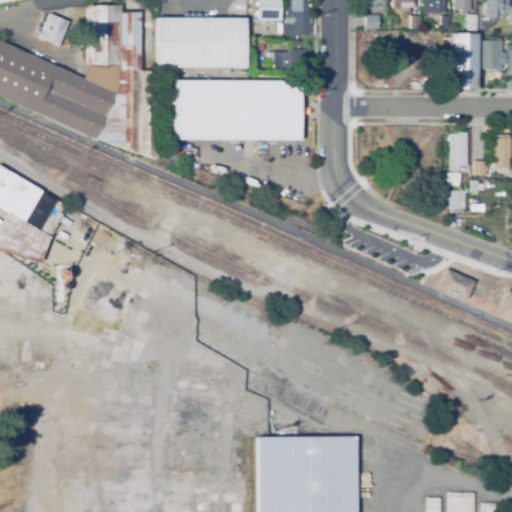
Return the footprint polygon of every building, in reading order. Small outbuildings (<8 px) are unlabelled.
[(253,0),(276,0),(276,21),(253,21),(253,0)] [(284,17),(283,0),(308,0),(308,2),(306,2),(306,17),(309,17),(309,34),(295,34),(295,36),(280,36),(279,23),(282,23),(282,17),(284,17)] [(383,0),(383,7),(372,7),(372,9),(361,9),(361,0),(383,0)] [(442,0),(442,13),(420,13),(420,9),(419,9),(419,0),(442,0)] [(451,10),(451,0),(468,0),(468,11),(458,11),(458,10),(451,10)] [(483,18),(483,0),(507,0),(507,6),(511,6),(511,25),(506,25),(506,13),(501,18),(483,18)] [(37,39),(48,14),(66,22),(56,46),(37,39)] [(363,15),(377,15),(376,31),(363,30),(363,15)] [(408,29),(408,15),(417,16),(416,29),(408,29)] [(475,15),(475,31),(466,31),(466,15),(475,15)] [(438,30),(438,16),(447,16),(447,30),(438,30)] [(155,21),(243,20),(244,68),(155,69),(155,21)] [(473,41),(472,55),(472,90),(445,89),(446,33),(473,33),(473,41)] [(498,39),(498,52),(502,52),(502,64),(498,64),(498,67),(475,67),(475,40),(498,39)] [(249,41),(262,41),(262,50),(249,50),(249,41)] [(0,100),(0,44),(112,95),(92,141),(0,100)] [(511,44),(511,63),(503,64),(503,49),(504,49),(504,44),(511,44)] [(286,50),(304,49),(304,56),(307,56),(307,64),(304,64),(304,70),(285,70),(285,69),(271,69),(271,64),(268,64),(268,59),(271,59),(271,52),(286,52),(286,50)] [(299,141),(162,142),(162,82),(298,82),(299,141)] [(465,132),(465,166),(457,166),(457,170),(446,170),(447,134),(454,134),(454,132),(465,132)] [(492,157),(492,138),(492,135),(507,135),(507,138),(508,139),(508,158),(506,158),(506,172),(498,172),(498,168),(491,168),(491,157),(492,157)] [(485,162),(484,176),(471,176),(472,161),(485,162)] [(39,305),(0,305),(0,167),(61,205),(62,202),(98,224),(85,246),(70,237),(77,226),(60,215),(48,236),(45,244),(46,297),(38,297),(39,305)] [(445,173),(458,173),(458,182),(457,182),(457,186),(447,186),(447,182),(445,182),(445,173)] [(464,191),(463,209),(445,208),(446,190),(464,191)] [(103,233),(96,230),(99,224),(106,227),(103,233)] [(473,281),(466,299),(438,288),(445,270),(473,281)] [(70,324),(91,272),(136,291),(129,307),(126,315),(124,321),(121,327),(119,331),(116,339),(115,343),(70,324)] [(511,292),(506,290),(495,314),(511,321),(511,292)] [(0,336),(18,336),(18,362),(0,362),(0,336)] [(170,433),(175,371),(221,375),(216,437),(170,433)] [(332,405),(321,426),(262,395),(275,371),(333,403),(332,405)] [(166,469),(166,436),(214,437),(213,470),(166,469)] [(254,439),(254,511),(354,511),(354,438),(254,439)] [(473,493),(473,511),(447,511),(447,493),(473,493)] [(243,511),(165,511),(165,504),(194,504),(194,494),(243,494),(243,511)] [(425,511),(426,498),(439,498),(438,511),(425,511)] [(481,511),(481,503),(494,504),(494,511),(481,511)]
